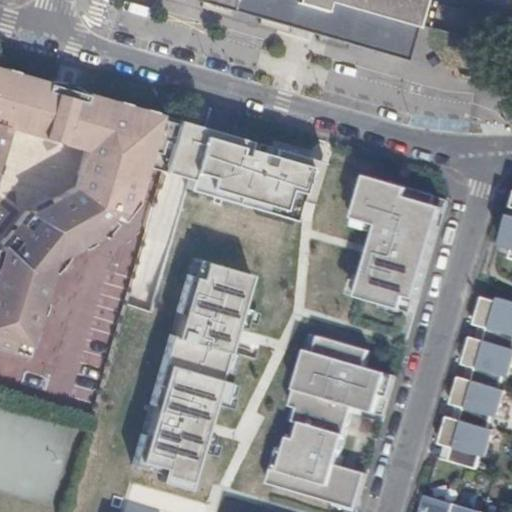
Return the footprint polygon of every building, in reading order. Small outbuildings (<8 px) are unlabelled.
[(192,0),(406,62),(424,0),(192,0)] [(60,88),(57,83),(49,84),(0,69),(0,161),(9,130),(10,126),(19,128),(18,132),(45,140),(60,88)] [(74,92),(79,89),(74,87),(65,84),(57,83),(60,88),(45,140),(59,144),(74,92)] [(165,167),(178,122),(86,95),(79,89),(74,92),(59,144),(84,152),(77,177),(81,178),(78,190),(74,189),(30,214),(28,212),(1,245),(3,247),(2,253),(7,254),(5,260),(0,258),(0,259),(0,351),(28,359),(55,262),(101,235),(103,237),(114,224),(110,220),(113,215),(121,221),(136,204),(146,167),(164,172),(165,167)] [(195,126),(179,121),(178,122),(165,167),(182,172),(181,175),(291,206),(306,159),(238,139),(232,125),(227,128),(223,125),(217,121),(209,121),(202,121),(195,126)] [(439,197),(382,181),(369,224),(394,231),(373,303),(407,313),(412,299),(421,302),(443,228),(431,225),(439,197)] [(244,298),(254,301),(269,248),(223,235),(189,349),(205,354),(159,511),(209,511),(213,503),(211,502),(235,420),(237,420),(240,408),(238,408),(243,391),(248,392),(257,364),(248,361),(248,363),(237,361),(251,310),(241,307),(244,298)] [(511,252),(506,251),(503,260),(511,262),(511,252)] [(484,325),(492,328),(489,340),(480,338),(476,337),(468,364),(472,365),(481,368),(477,380),(503,388),(506,376),(511,377),(511,373),(511,300),(504,298),(503,301),(488,297),(480,324),(484,325)] [(251,310),(254,301),(244,298),(241,307),(251,310)] [(492,328),(484,325),(480,338),(489,340),(492,328)] [(282,449),(271,485),(360,511),(370,475),(340,466),(357,408),(387,417),(399,377),(369,368),(373,352),(315,335),(294,408),(301,410),(289,451),(282,449)] [(481,368),(472,365),(468,378),(477,380),(481,368)] [(468,378),(464,376),(456,404),(460,405),(469,408),(465,420),(457,418),(453,417),(445,444),(449,445),(457,448),(454,460),(479,468),(483,455),(488,457),(496,429),(491,428),(494,416),(499,417),(507,389),(503,388),(477,380),(468,378)] [(460,405),(457,418),(465,420),(469,408),(460,405)] [(457,448),(449,445),(445,458),(454,460),(457,448)] [(479,511),(430,498),(425,511),(479,511)]
